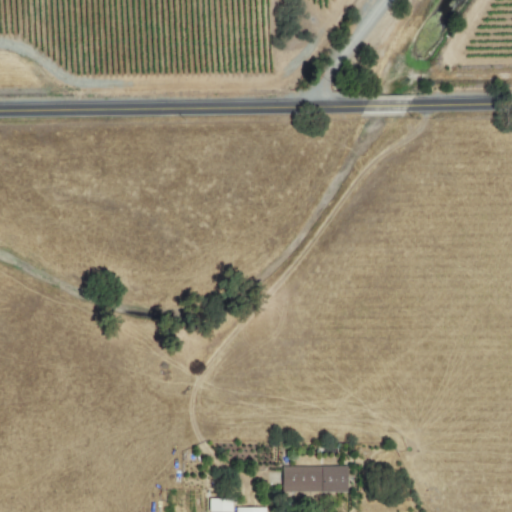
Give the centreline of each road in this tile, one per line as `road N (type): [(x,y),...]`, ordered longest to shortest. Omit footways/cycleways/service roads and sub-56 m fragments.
road 1 (tertiary): [(0,110),(511,105)]
road 2 (track): [(306,106),(381,0)]
